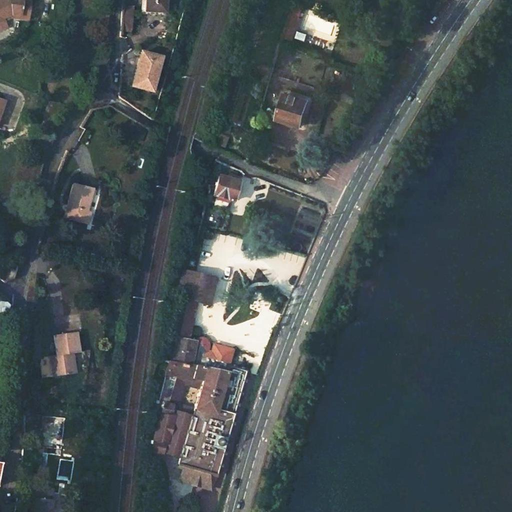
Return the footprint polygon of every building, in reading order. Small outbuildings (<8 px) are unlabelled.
[(144,0),(143,12),(162,14),(163,0),(144,0)] [(296,15),(300,3),(293,0),(288,13),(296,15)] [(7,54),(19,57),(24,38),(16,36),(18,28),(23,20),(27,21),(32,14),(18,1),(12,8),(8,4),(0,12),(0,45),(9,49),(7,54)] [(119,30),(131,31),(133,6),(121,5),(119,30)] [(0,51),(7,54),(9,49),(0,45),(0,51)] [(137,49),(127,87),(151,93),(160,55),(137,49)] [(309,104),(282,94),(275,118),(298,127),(303,112),(305,112),(306,112),(308,112),(310,109),(310,107),(310,106),(309,104)] [(219,176),(214,196),(233,201),(238,182),(219,176)] [(79,186),(70,221),(92,227),(95,215),(93,214),(99,192),(79,186)] [(229,239),(210,234),(198,273),(213,277),(218,270),(226,272),(230,260),(223,257),(229,239)] [(196,300),(208,303),(213,277),(198,273),(182,269),(178,295),(196,300)] [(188,339),(196,300),(178,295),(170,335),(177,337),(188,339)] [(45,358),(51,380),(73,374),(68,354),(76,352),(70,332),(47,338),(52,358),(45,358)] [(161,457),(162,454),(181,457),(179,465),(188,468),(184,483),(211,491),(215,475),(218,476),(246,370),(230,366),(233,354),(213,349),(211,356),(205,355),(206,351),(207,350),(207,347),(207,345),(206,342),(205,341),(202,340),(200,339),(197,340),(196,341),(188,339),(177,337),(172,362),(159,402),(163,403),(149,453),(161,457)] [(33,497),(30,511),(51,511),(54,501),(33,497)]
